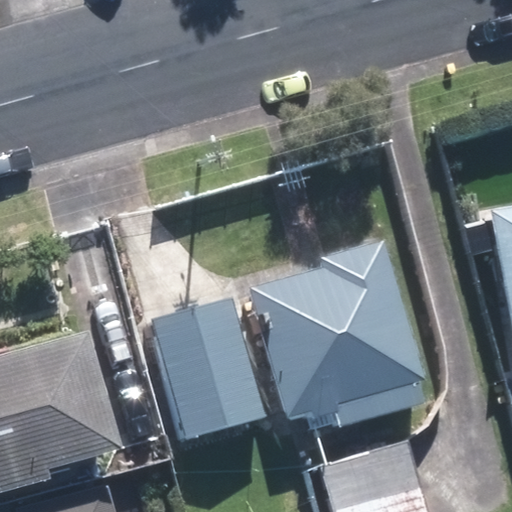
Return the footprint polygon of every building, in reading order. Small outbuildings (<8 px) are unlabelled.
[(511,198),(466,207),(499,384),(511,381),(511,198)] [(319,249),(322,261),(146,309),(182,440),(287,411),(289,421),(336,408),(340,425),(439,398),(396,241),(392,229),(319,249)] [(125,438),(96,325),(0,349),(0,488),(59,473),(87,448),(125,438)] [(429,511),(410,437),(320,461),(333,511),(429,511)] [(126,511),(123,497),(110,500),(106,482),(22,504),(24,511),(126,511)]
